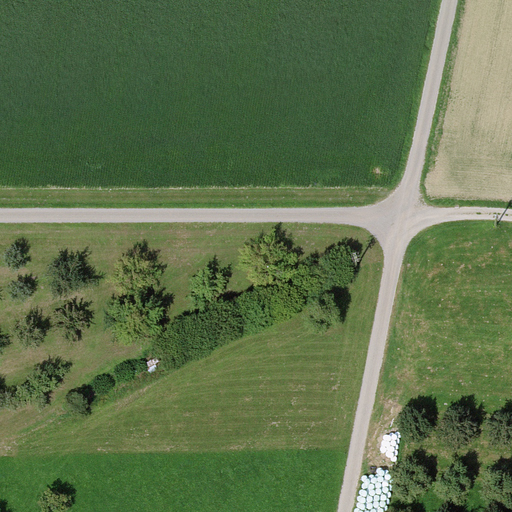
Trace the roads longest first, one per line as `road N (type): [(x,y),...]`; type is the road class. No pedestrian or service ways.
road 1 (track): [(453,0),(350,511)]
road 2 (track): [(511,215),(0,219)]
